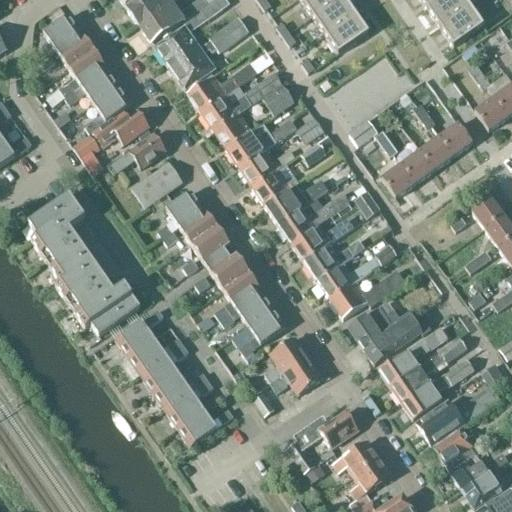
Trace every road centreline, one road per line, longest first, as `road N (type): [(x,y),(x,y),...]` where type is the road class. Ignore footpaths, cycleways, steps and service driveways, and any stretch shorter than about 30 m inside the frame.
road 1 (residential): [(347,391),(77,0)]
road 2 (residential): [(7,206),(61,167),(19,97),(23,23),(50,0)]
road 3 (residential): [(425,511),(347,391)]
